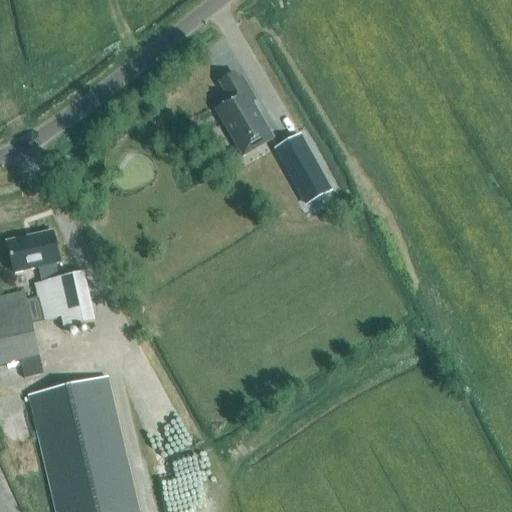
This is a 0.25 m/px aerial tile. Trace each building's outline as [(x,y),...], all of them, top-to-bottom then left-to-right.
[(271,134),(256,105),(259,103),(245,77),(239,81),(236,76),(222,84),(233,104),(217,113),(238,152),(271,134)] [(302,138),(276,152),(307,210),(333,195),(302,138)] [(184,165),(187,171),(201,163),(198,157),(184,165)] [(26,301),(25,294),(0,299),(0,366),(21,362),(25,380),(43,376),(31,327),(60,320),(62,320),(64,329),(94,321),(83,275),(59,281),(55,266),(63,264),(59,247),(56,248),(52,232),(8,243),(16,275),(39,270),(42,285),(35,287),(37,291),(38,298),(26,301)] [(139,511),(115,417),(106,380),(30,399),(57,511),(139,511)]
